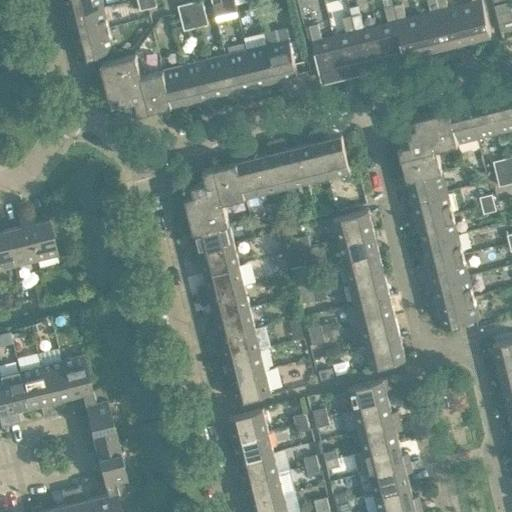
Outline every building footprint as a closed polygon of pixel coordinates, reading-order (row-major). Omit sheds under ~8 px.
[(102,0),(65,0),(69,14),(104,6),(102,0)] [(147,0),(138,0),(140,9),(149,7),(147,0)] [(202,0),(195,0),(190,1),(196,26),(209,23),(202,0)] [(427,0),(430,11),(418,14),(427,50),(448,44),(437,0),(427,0)] [(469,39),(460,3),(448,6),(446,0),(437,0),(448,44),(469,39)] [(472,0),(473,0),(460,3),(469,39),(491,34),(482,0),(472,0)] [(190,1),(178,4),(184,29),(196,26),(190,1)] [(427,50),(418,14),(406,17),(402,2),(393,4),(406,55),(407,55),(427,50)] [(511,10),(510,2),(495,5),(501,31),(511,28),(511,10)] [(388,21),(376,24),(386,65),(408,59),(407,55),(406,55),(393,4),(385,6),(388,21)] [(104,6),(69,14),(74,35),(109,26),(104,6)] [(386,65),(376,24),(364,27),(360,12),(351,14),(364,65),(365,70),(386,65)] [(364,65),(351,14),(343,17),(346,32),(334,35),(344,75),(365,70),(364,65)] [(312,40),(321,76),(322,81),(344,75),(334,35),(322,38),(318,23),(309,25),(313,40),(312,40)] [(109,26),(74,35),(80,57),(115,48),(109,26)] [(295,61),(289,37),(267,43),(277,83),(287,81),(285,75),(311,69),(308,58),(295,61)] [(277,83),(267,43),(246,48),(255,83),(267,80),(268,86),(277,83)] [(255,83),(246,48),(225,53),(236,94),(245,91),(243,86),(255,83)] [(113,105),(130,101),(136,100),(139,112),(151,109),(171,104),(163,69),(142,74),(137,52),(102,61),(113,105)] [(236,94),(225,53),(204,58),(213,93),(225,90),(226,96),(236,94)] [(204,58),(184,64),(194,104),(203,102),(202,96),(213,93),(204,58)] [(194,104),(184,64),(163,69),(171,104),(183,101),(184,106),(194,104)] [(511,128),(511,93),(511,92),(491,97),(499,132),(511,128)] [(499,132),(491,97),(469,102),(478,137),(499,132)] [(478,137),(469,102),(449,107),(457,142),(478,137)] [(457,142),(449,107),(406,118),(411,141),(399,144),(402,156),(408,177),(442,168),(437,147),(457,142)] [(327,128),(323,126),(317,128),(329,174),(351,169),(342,134),(327,138),(325,133),(328,132),(327,128)] [(313,141),(299,144),(308,179),(329,174),(317,128),(311,129),(308,133),(309,137),(312,136),(313,141)] [(285,139),(281,137),(275,138),(287,185),(308,179),(299,144),(285,148),(284,143),(286,142),(285,139)] [(271,151),(257,155),(266,190),(287,185),(275,138),(269,140),(267,143),(268,147),(270,146),(271,151)] [(257,155),(236,160),(245,195),(266,190),(257,155)] [(508,170),(505,157),(493,160),(496,173),(508,170)] [(245,195),(236,160),(216,165),(204,168),(207,180),(183,186),(194,229),(229,221),(224,200),(245,195)] [(448,189),(442,168),(408,177),(413,198),(448,189)] [(511,182),(508,170),(496,173),(500,185),(511,182)] [(453,211),(448,189),(413,198),(416,210),(410,212),(412,221),(453,211)] [(480,195),(482,204),(494,201),(492,192),(480,195)] [(494,201),(482,204),(484,212),(496,209),(494,201)] [(334,217),(339,239),(374,230),(369,208),(334,217)] [(31,209),(24,211),(36,259),(58,254),(49,217),(34,221),(31,209)] [(20,225),(6,228),(15,264),(36,259),(24,211),(17,213),(20,225)] [(458,232),(453,211),(412,221),(415,230),(421,229),(423,241),(458,232)] [(234,242),(229,221),(194,229),(198,243),(193,244),(192,242),(189,243),(186,247),(188,253),(234,242)] [(0,267),(15,264),(6,228),(0,229),(0,267)] [(374,230),(339,239),(345,260),(380,251),(374,230)] [(458,232),(423,241),(426,252),(421,254),(423,263),(463,253),(458,232)] [(291,238),(294,250),(311,246),(308,234),(291,238)] [(234,242),(188,253),(189,259),(193,261),(197,261),(196,258),(201,257),(205,271),(240,263),(234,242)] [(311,246),(294,250),(297,262),(314,258),(311,246)] [(380,251),(345,260),(350,281),(385,272),(380,251)] [(469,274),(463,253),(423,263),(425,272),(431,271),(434,283),(469,274)] [(285,258),(275,260),(278,272),(288,269),(285,258)] [(240,263),(205,271),(208,286),(204,287),(203,285),(199,286),(197,290),(199,296),(245,284),(240,263)] [(385,272),(350,281),(355,302),(390,293),(385,272)] [(474,295),(469,274),(434,283),(437,294),(431,296),(433,305),(474,295)] [(298,285),(300,293),(312,290),(310,282),(298,285)] [(245,284),(199,296),(200,302),(204,304),(207,304),(207,301),(212,300),(215,314),(250,305),(245,284)] [(312,290),(300,293),(302,301),(315,298),(312,290)] [(390,293),(355,302),(360,323),(395,314),(390,293)] [(20,295),(12,297),(14,305),(22,303),(20,295)] [(474,295),(433,305),(436,314),(441,313),(445,326),(479,317),(474,295)] [(250,305),(215,314),(219,328),(214,329),(213,327),(210,328),(208,332),(209,338),(255,326),(250,305)] [(395,314),(360,323),(366,343),(400,335),(395,314)] [(299,315),(290,317),(292,326),(301,323),(299,315)] [(40,321),(31,323),(33,331),(42,329),(40,321)] [(308,327),(311,335),(323,332),(321,324),(308,327)] [(255,326),(209,338),(211,344),(214,346),(218,345),(217,343),(222,342),(226,356),(261,347),(255,326)] [(8,327),(0,329),(0,345),(12,342),(8,327)] [(323,332),(311,335),(313,343),(325,340),(323,332)] [(400,335),(366,343),(371,366),(406,357),(400,335)] [(92,337),(86,345),(92,351),(99,343),(92,337)] [(511,337),(493,342),(499,364),(511,360),(511,337)] [(261,347),(226,356),(229,370),(224,371),(224,369),(220,370),(218,373),(220,380),(266,368),(261,347)] [(83,353),(61,359),(70,394),(81,391),(87,390),(88,395),(105,391),(103,384),(91,387),(83,353)] [(70,394),(61,359),(40,364),(52,413),(61,411),(58,397),(70,394)] [(511,360),(499,364),(504,385),(511,383),(511,360)] [(52,413),(40,364),(19,369),(28,405),(39,402),(43,415),(52,413)] [(321,378),(334,375),(332,366),(319,369),(321,378)] [(271,390),(266,368),(220,380),(221,386),(225,388),(228,387),(228,385),(233,384),(237,399),(271,390)] [(19,369),(0,373),(0,382),(10,423),(20,421),(16,408),(28,405),(19,369)] [(349,386),(354,408),(389,399),(386,387),(392,386),(390,375),(349,386)] [(10,423),(0,382),(0,422),(1,426),(10,423)] [(463,383),(446,387),(452,411),(469,407),(463,383)] [(105,391),(88,395),(87,390),(81,391),(94,442),(116,436),(105,391)] [(389,399),(354,408),(360,429),(400,418),(398,409),(392,411),(389,399)] [(313,409),(315,417),(328,414),(326,406),(313,409)] [(228,416),(234,438),(269,429),(263,407),(228,416)] [(306,411),(293,414),(295,422),(308,419),(306,411)] [(328,414),(315,417),(317,426),(330,423),(328,414)] [(400,418),(360,429),(365,450),(400,441),(397,429),(403,428),(400,418)] [(308,419),(295,422),(297,431),(310,428),(308,419)] [(269,429),(234,438),(239,459),(274,450),(269,429)] [(116,436),(94,442),(107,493),(113,491),(111,486),(128,482),(116,436)] [(400,441),(365,450),(370,471),(411,460),(408,451),(403,453),(400,441)] [(324,451),(326,459),(338,456),(336,448),(324,451)] [(274,450),(239,459),(244,480),(279,471),(274,450)] [(316,453),(304,456),(306,465),(318,462),(316,453)] [(338,456),(326,459),(328,468),(340,465),(338,456)] [(411,460),(370,471),(375,492),(410,483),(407,471),(413,470),(411,460)] [(318,462),(306,465),(308,473),(320,470),(318,462)] [(279,471),(244,480),(250,501),(285,492),(279,471)] [(107,493),(95,495),(99,511),(122,511),(118,492),(129,489),(128,482),(111,486),(113,491),(107,493)] [(410,483),(375,492),(380,511),(387,511),(421,503),(419,494),(413,496),(410,483)] [(80,485),(71,487),(76,511),(99,511),(95,495),(83,498),(80,485)] [(65,503),(53,506),(54,511),(76,511),(71,487),(61,490),(65,503)] [(334,493),(336,502),(349,499),(347,490),(334,493)] [(289,511),(285,492),(250,501),(252,511),(289,511)] [(327,495),(314,498),(316,507),(329,504),(327,495)] [(349,499),(336,502),(338,510),(351,507),(349,499)] [(423,511),(421,503),(387,511),(423,511)]
